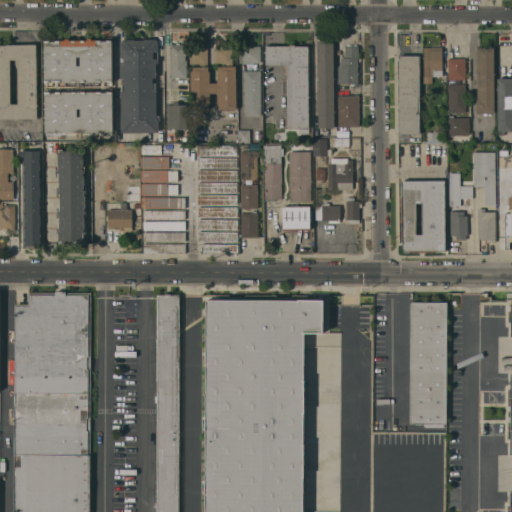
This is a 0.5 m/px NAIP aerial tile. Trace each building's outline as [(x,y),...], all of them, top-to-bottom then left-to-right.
[(81,82),(81,91),(112,91),(112,135),(81,135),(81,133),(76,133),(76,136),(44,136),(44,92),(75,91),(75,82),(44,82),(44,40),(49,40),(55,40),(64,40),(64,38),(69,38),(69,40),(87,40),(87,38),(91,38),(91,40),(101,40),(101,39),(106,39),(106,40),(112,40),(112,82),(81,82)] [(122,39),(134,39),(134,40),(144,40),(144,39),(155,39),(158,41),(158,63),(156,63),(156,116),(160,116),(160,120),(158,120),(158,132),(121,133),(121,98),(120,98),(120,91),(120,79),(119,79),(119,62),(120,62),(120,42),(122,39)] [(179,79),(174,79),(174,78),(170,78),(170,44),(176,44),(176,43),(179,43),(179,44),(185,44),(185,52),(186,52),(186,55),(185,55),(185,60),(186,60),(186,78),(179,78),(179,79)] [(334,128),(318,128),(317,43),(333,43),(334,128)] [(0,44),(36,44),(37,118),(0,118),(0,44)] [(236,109),(218,110),(218,105),(217,105),(217,93),(210,93),(210,105),(209,105),(209,110),(190,110),(189,47),(197,47),(197,44),(201,44),(201,47),(207,47),(208,71),(209,71),(209,83),(217,83),(217,71),(218,71),(218,66),(225,66),(225,63),(215,63),(215,47),(221,47),(221,45),(226,44),(226,47),(232,47),(232,66),(236,66),(236,109)] [(308,133),(299,133),(299,128),(287,129),(286,65),(275,65),(265,65),(265,46),(274,46),(289,46),(289,44),(294,44),(294,46),(308,46),(308,133)] [(358,58),(357,58),(357,83),(338,83),(337,66),(341,66),(340,58),(345,58),(345,45),(358,45),(358,58)] [(260,46),(260,62),(249,62),(249,63),(245,63),(245,62),(243,62),(242,46),(260,46)] [(423,47),(430,47),(441,47),(442,77),(431,77),(431,76),(423,76),(423,47)] [(494,113),(476,113),(476,99),(477,99),(476,49),(478,49),(478,47),(493,47),(494,113)] [(419,134),(399,134),(398,55),(420,55),(419,134)] [(448,58),(465,58),(465,79),(448,79),(448,58)] [(261,116),(244,116),(244,103),(243,103),(243,100),(244,100),(244,86),(243,86),(243,83),(244,83),(244,70),(260,70),(261,116)] [(511,131),(504,131),(504,135),(498,135),(498,132),(497,132),(497,78),(511,78),(511,131)] [(465,104),(466,104),(466,108),(465,108),(465,112),(448,113),(448,84),(465,84),(465,104)] [(359,126),(338,126),(338,95),(359,95),(359,126)] [(167,104),(173,104),(173,102),(178,102),(178,104),(186,104),(186,129),(167,128),(167,104)] [(469,117),(469,125),(470,125),(470,127),(469,127),(469,134),(466,134),(466,135),(461,135),(448,135),(448,117),(449,117),(449,115),(453,115),(453,117),(469,117)] [(249,130),(250,142),(239,142),(239,130),(249,130)] [(427,132),(434,132),(434,131),(440,130),(440,138),(435,138),(435,140),(427,140),(427,132)] [(315,156),(315,155),(314,155),(313,139),(326,138),(327,149),(331,149),(331,155),(330,155),(330,156),(328,156),(328,155),(327,155),(315,156)] [(333,146),(333,138),(349,138),(349,146),(333,146)] [(161,145),(161,154),(141,154),(141,145),(161,145)] [(215,156),(197,156),(197,145),(215,145),(215,156)] [(237,145),(237,156),(215,156),(215,145),(237,145)] [(264,145),(280,145),(281,148),(283,148),(283,156),(281,156),(282,184),(281,184),(281,199),(265,199),(264,145)] [(85,245),(74,245),(74,243),(63,243),(63,245),(57,245),(57,240),(58,240),(58,234),(56,234),(56,231),(57,231),(57,228),(59,228),(59,218),(57,218),(57,214),(56,214),(56,210),(57,210),(57,207),(59,207),(59,197),(57,197),(57,193),(56,193),(56,190),(57,190),(57,186),(58,186),(58,177),(56,177),(56,173),(55,173),(55,170),(56,166),(57,166),(57,153),(56,153),(56,149),(63,149),(63,150),(78,150),(78,148),(84,148),(84,155),(82,155),(82,158),(83,158),(83,163),(82,163),(82,166),(85,166),(85,176),(83,176),(83,178),(84,178),(84,184),(84,186),(85,186),(85,196),(84,199),(85,199),(85,205),(85,207),(86,207),(86,217),(84,217),(84,220),(85,220),(85,225),(84,225),(84,228),(86,228),(85,245)] [(0,149),(13,149),(13,173),(8,173),(8,181),(13,181),(13,199),(0,199),(0,149)] [(24,156),(19,156),(19,151),(40,150),(40,156),(39,156),(39,164),(40,164),(40,170),(39,170),(39,187),(40,187),(40,198),(39,198),(39,214),(40,214),(40,225),(40,242),(41,242),(41,248),(34,248),(34,246),(25,246),(24,156)] [(240,151),(257,151),(259,151),(259,156),(257,156),(257,179),(240,180),(240,151)] [(311,201),(290,202),(289,151),(310,151),(311,180),(312,180),(312,183),(311,183),(311,201)] [(495,204),(484,204),(484,186),(473,187),(473,152),(495,152),(495,162),(497,164),(497,185),(495,188),(495,204)] [(169,156),(169,168),(166,168),(141,168),(141,156),(166,156),(169,156)] [(215,168),(197,168),(197,157),(215,157),(215,168)] [(237,157),(237,168),(215,168),(215,157),(237,157)] [(348,158),(348,160),(353,160),(352,189),(328,189),(328,164),(330,164),(330,158),(348,158)] [(448,164),(459,164),(460,181),(472,180),(473,217),(467,217),(467,235),(466,235),(466,240),(456,240),(456,235),(450,235),(448,164)] [(316,168),(325,168),(325,180),(316,180),(316,168)] [(511,201),(509,201),(509,203),(498,203),(498,193),(508,193),(508,181),(508,168),(511,168),(511,201)] [(166,170),(166,181),(141,181),(141,170),(166,170)] [(177,170),(178,181),(168,181),(168,170),(177,170)] [(215,180),(197,180),(197,170),(215,170),(215,180)] [(237,170),(237,180),(215,180),(215,170),(237,170)] [(419,251),(405,251),(403,251),(402,250),(402,248),(401,181),(444,180),(445,251),(424,251),(424,253),(419,253),(419,251)] [(215,192),(197,192),(197,182),(215,182),(215,192)] [(237,182),(237,193),(215,192),(215,182),(237,182)] [(166,183),(166,195),(142,195),(142,183),(166,183)] [(168,184),(178,184),(178,195),(168,195),(168,184)] [(240,184),(257,184),(258,208),(240,208),(240,184)] [(128,185),(128,202),(139,202),(138,185),(128,185)] [(197,205),(197,194),(215,194),(215,205),(197,205)] [(215,194),(237,194),(237,205),(215,205),(215,194)] [(142,208),(142,197),(166,197),(166,208),(142,208)] [(166,197),(185,197),(185,208),(166,208),(166,197)] [(346,197),(354,197),(354,201),(359,201),(359,204),(362,204),(362,207),(359,207),(359,223),(347,223),(346,197)] [(315,206),(322,206),(322,205),(324,205),(324,203),(329,202),(329,205),(340,205),(340,220),(339,220),(339,222),(328,223),(328,220),(322,220),(322,219),(315,219),(315,206)] [(290,206),(290,204),(298,203),(298,206),(310,206),(310,212),(311,212),(312,215),(309,215),(309,217),(312,217),(312,228),(310,228),(310,230),(282,230),(282,206),(290,206)] [(14,230),(8,230),(8,228),(0,227),(0,208),(4,208),(4,204),(15,204),(14,230)] [(197,217),(197,207),(215,207),(215,217),(197,217)] [(215,207),(237,207),(237,217),(215,217),(215,207)] [(495,242),(486,242),(486,239),(478,239),(477,208),(485,208),(485,211),(495,211),(495,242)] [(131,209),(131,230),(119,230),(119,227),(107,227),(107,209),(131,209)] [(166,219),(143,219),(143,210),(166,210),(166,219)] [(185,210),(185,219),(166,219),(166,210),(185,210)] [(258,237),(241,237),(240,213),(258,213),(258,237)] [(511,236),(509,236),(509,249),(499,249),(499,236),(504,236),(504,213),(511,213),(511,236)] [(197,229),(197,219),(215,219),(216,229),(197,229)] [(215,219),(237,219),(237,229),(216,229),(215,219)] [(166,230),(143,230),(143,221),(166,221),(166,230)] [(185,221),(185,230),(166,230),(166,221),(185,221)] [(197,242),(197,231),(216,231),(216,242),(197,242)] [(216,231),(238,232),(237,242),(216,242),(216,231)] [(167,241),(143,241),(143,232),(166,232),(167,241)] [(185,232),(185,241),(167,241),(166,232),(185,232)] [(167,253),(143,253),(143,243),(167,243),(167,253)] [(185,243),(185,253),(167,253),(167,243),(185,243)] [(201,252),(201,244),(216,244),(216,252),(201,252)] [(216,244),(238,244),(238,252),(216,252),(216,244)] [(89,511),(13,511),(14,306),(15,306),(15,301),(28,301),(28,291),(55,291),(55,288),(65,288),(65,292),(90,292),(89,511)] [(156,511),(157,295),(166,295),(166,294),(170,294),(170,295),(179,295),(178,511),(156,511)] [(205,511),(206,299),(323,300),(323,333),(303,333),(303,511),(205,511)] [(447,424),(443,424),(443,427),(425,427),(425,423),(410,423),(409,302),(446,302),(447,424)]
